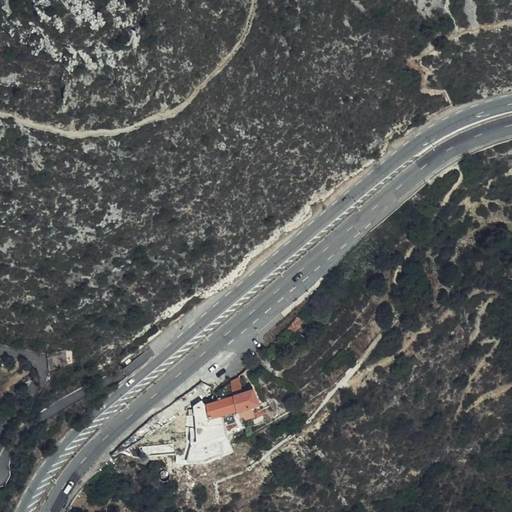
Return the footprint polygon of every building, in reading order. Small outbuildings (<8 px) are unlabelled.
[(303,320),(298,317),(289,328),(295,332),(303,320)] [(65,351),(47,354),(49,366),(67,363),(65,351)] [(231,380),(233,386),(235,394),(238,409),(242,420),(251,417),(253,421),(265,415),(262,409),(254,413),(251,405),(260,402),(254,385),(246,387),(247,391),(243,392),(242,389),(240,381),(238,377),(231,380)] [(221,398),(211,401),(207,403),(200,405),(198,415),(198,417),(204,416),(205,420),(196,421),(197,441),(189,442),(187,454),(186,457),(195,457),(205,456),(214,453),(219,450),(221,448),(221,445),(220,439),(228,437),(243,434),(242,428),(239,429),(236,409),(238,409),(235,394),(221,398)] [(260,463),(255,454),(244,461),(250,470),(260,463)]
